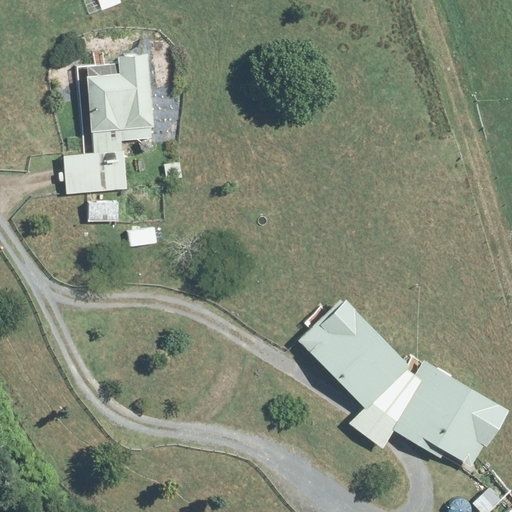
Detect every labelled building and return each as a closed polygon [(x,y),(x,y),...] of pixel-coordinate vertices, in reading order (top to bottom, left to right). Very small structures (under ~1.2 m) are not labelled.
[(163,34),(146,36),(150,74),(166,73),(163,34)] [(114,69),(83,71),(89,149),(61,151),(63,191),(125,186),(121,140),(152,138),(145,54),(113,55),(114,69)] [(176,157),(161,159),(163,178),(178,176),(176,157)] [(116,193),(84,194),(85,218),(117,216),(116,193)] [(310,325),(298,337),(331,379),(360,406),(346,420),(379,446),(389,430),(421,449),(424,441),(470,467),(481,439),(494,444),(497,427),(506,409),(414,364),(381,340),(343,298),(330,308),(316,293),(296,313),(310,325)] [(511,511),(492,491),(470,511),(511,511)]
